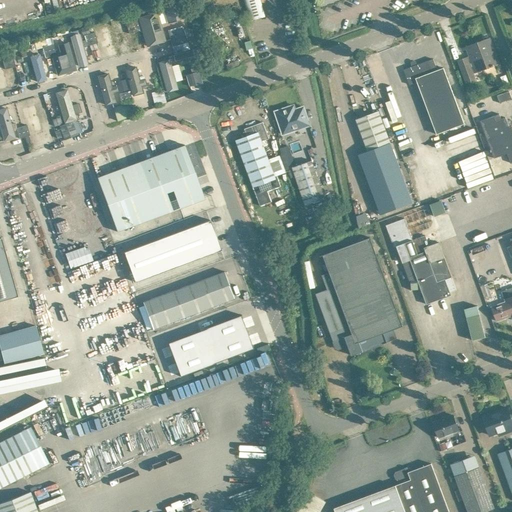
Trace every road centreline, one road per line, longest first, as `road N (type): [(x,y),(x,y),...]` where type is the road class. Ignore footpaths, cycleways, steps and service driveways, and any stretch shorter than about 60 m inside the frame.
road 1 (unclassified): [(195,105),(318,435),(511,363)]
road 2 (unknown): [(0,417),(79,380),(89,359),(25,164)]
road 3 (unclassified): [(195,105),(467,5)]
